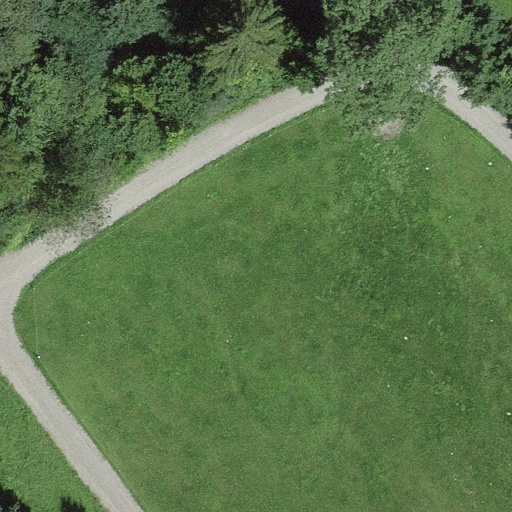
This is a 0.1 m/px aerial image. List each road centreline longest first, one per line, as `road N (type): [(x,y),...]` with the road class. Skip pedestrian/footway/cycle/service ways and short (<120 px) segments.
road 1 (track): [(511,153),(484,119),(399,68),(350,74),(254,122),(16,268),(0,292)]
road 2 (track): [(0,368),(133,511)]
